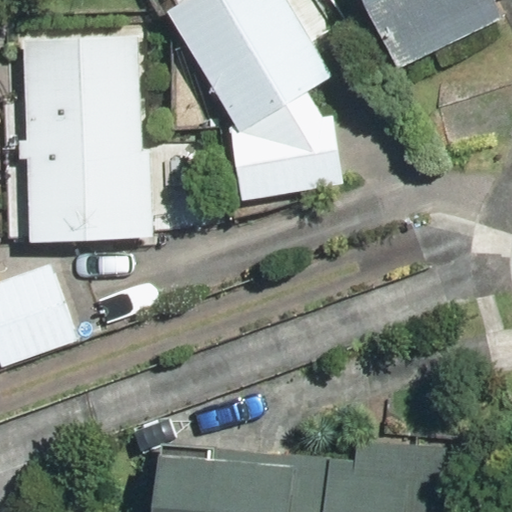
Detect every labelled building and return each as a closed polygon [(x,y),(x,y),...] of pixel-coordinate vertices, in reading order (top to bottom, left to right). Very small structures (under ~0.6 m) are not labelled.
[(165,13),(238,134),(232,134),(240,202),(339,187),(345,140),(304,95),(332,76),(287,0),(146,0),(157,17),(165,13)] [(363,0),(394,73),(506,26),(495,0),(363,0)] [(139,35),(6,34),(6,50),(21,50),(21,142),(11,142),(11,158),(24,158),(24,246),(152,246),(152,180),(163,168),(139,145),(139,35)] [(59,261),(0,283),(0,367),(86,335),(59,261)] [(340,440),(339,455),(148,442),(142,511),(439,511),(444,447),(340,440)]
